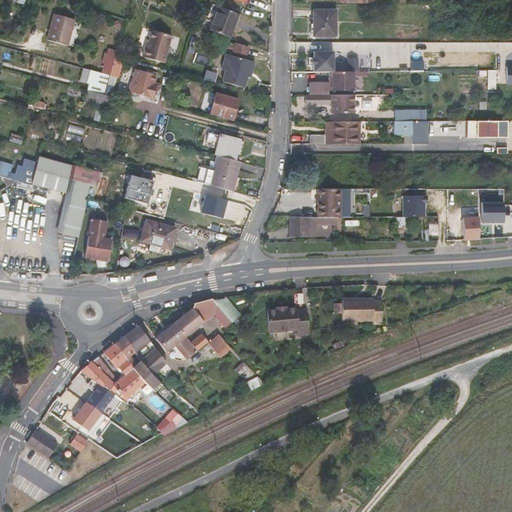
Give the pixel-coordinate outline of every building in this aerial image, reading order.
[(219,7),(212,26),(231,34),(239,15),(219,7)] [(313,36),(336,36),(335,10),(313,10),(313,36)] [(65,56),(75,20),(55,15),(45,50),(65,56)] [(231,34),(212,26),(210,30),(230,38),(231,34)] [(171,36),(152,31),(149,43),(147,49),(145,48),(143,57),(164,63),(171,36)] [(245,56),(248,49),(236,44),(235,48),(229,46),(228,49),(234,51),(233,52),(245,56)] [(312,57),(312,65),(314,65),(314,71),(334,71),(334,51),(314,52),(314,57),(312,57)] [(102,74),(110,76),(114,60),(115,56),(115,55),(105,52),(103,62),(105,63),(102,74)] [(222,82),(244,88),(247,77),(249,72),(252,73),(255,63),(226,55),(222,70),(226,71),(222,82)] [(88,84),(86,90),(104,95),(110,76),(102,74),(83,69),(79,82),(88,84)] [(156,75),(135,69),(129,92),(153,98),(155,89),(153,88),(156,75)] [(207,70),(204,80),(211,82),(214,73),(207,70)] [(332,72),(331,72),(331,78),(331,82),(328,82),(328,90),(354,90),(353,71),(332,72)] [(328,90),(328,82),(310,82),(310,95),(328,94),(328,90)] [(104,95),(86,90),(83,102),(106,107),(109,96),(104,95)] [(216,94),(210,114),(232,120),(238,100),(216,94)] [(351,94),(332,94),(332,95),(305,96),(305,106),(333,105),(333,112),(351,112),(351,94)] [(394,108),(394,134),(420,133),(420,129),(413,129),(413,120),(423,120),(423,108),(394,108)] [(509,136),(509,119),(466,119),(466,136),(509,136)] [(330,121),(324,121),(324,134),(307,134),(307,144),(324,144),(324,143),(330,143),(330,121)] [(358,121),(330,121),(330,143),(358,144),(358,121)] [(180,146),(188,148),(191,134),(184,132),(180,146)] [(218,156),(233,160),(236,150),(240,151),(243,141),(207,132),(203,145),(217,149),(215,155),(218,156)] [(232,191),(241,162),(233,160),(218,156),(211,185),(232,191)] [(37,186),(67,194),(87,199),(92,200),(96,186),(97,180),(100,181),(102,173),(71,165),(72,163),(45,157),(37,186)] [(17,181),(31,184),(35,170),(36,165),(37,162),(24,159),(22,166),(17,164),(14,174),(18,176),(17,181)] [(0,176),(9,178),(11,172),(2,169),(3,163),(0,162),(0,176)] [(0,190),(17,181),(9,178),(0,176),(0,181),(5,183),(0,185),(0,190)] [(342,217),(342,188),(319,188),(319,216),(342,217)] [(78,237),(87,199),(67,194),(59,232),(78,237)] [(367,213),(375,213),(379,213),(380,200),(364,200),(364,205),(358,205),(358,195),(344,195),(344,213),(367,213)] [(213,216),(233,221),(236,208),(217,203),(213,216)] [(316,225),(337,225),(337,217),(290,217),(290,237),(316,237),(316,225)] [(91,218),(83,256),(107,260),(111,239),(103,238),(107,221),(91,218)] [(140,241),(164,248),(168,227),(146,220),(140,241)] [(429,237),(438,236),(438,234),(438,223),(438,220),(429,220),(429,237)] [(168,227),(164,248),(169,249),(175,229),(168,227)] [(185,337),(197,350),(217,333),(241,314),(227,297),(210,299),(204,301),(194,303),(192,308),(173,323),(185,337)] [(343,321),(383,322),(383,301),(374,301),(374,299),(343,298),(343,321)] [(277,310),(268,310),(269,332),(297,331),(297,335),(308,334),(307,312),(297,312),(297,309),(288,309),(288,308),(277,308),(277,310)] [(166,352),(185,337),(173,323),(155,338),(166,352)] [(166,363),(137,326),(123,337),(134,352),(145,344),(150,351),(140,359),(152,375),(166,363)] [(217,333),(197,350),(204,358),(205,359),(205,358),(206,360),(223,346),(222,344),(225,342),(217,333)] [(120,338),(114,344),(124,357),(125,357),(127,357),(128,358),(130,357),(129,356),(134,352),(123,337),(120,338)] [(178,365),(197,350),(185,337),(166,352),(177,366),(178,365)] [(92,361),(80,371),(89,377),(93,380),(112,393),(117,390),(124,399),(123,400),(126,402),(138,392),(143,397),(152,390),(143,382),(131,367),(124,357),(114,344),(104,352),(116,368),(118,367),(124,373),(113,383),(103,374),(108,370),(98,357),(92,361)] [(140,359),(131,367),(143,382),(152,390),(160,383),(153,377),(152,375),(140,359)] [(89,377),(80,371),(79,373),(76,376),(84,381),(89,377)] [(172,385),(179,379),(175,374),(168,380),(172,385)] [(116,403),(119,398),(112,393),(93,380),(89,385),(95,389),(71,419),(87,431),(111,400),(116,403)] [(53,402),(52,403),(60,410),(69,400),(61,393),(53,402)] [(191,411),(195,416),(200,413),(204,411),(201,405),(198,406),(198,407),(191,411)] [(42,418),(40,421),(45,424),(52,415),(51,414),(47,411),(42,418)] [(26,443),(26,444),(46,458),(56,444),(35,429),(26,443)] [(69,445),(79,452),(86,441),(82,438),(83,436),(77,432),(75,434),(77,434),(69,445)]
